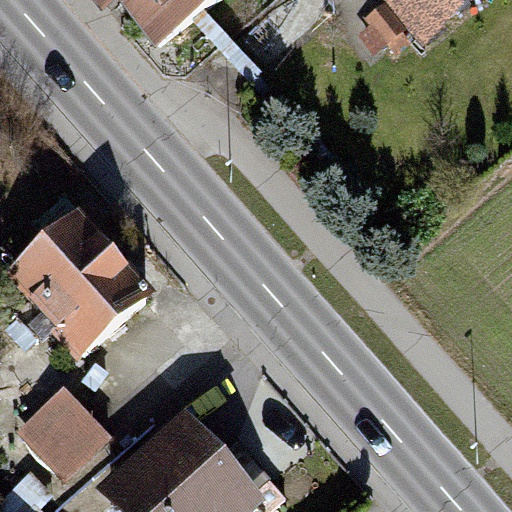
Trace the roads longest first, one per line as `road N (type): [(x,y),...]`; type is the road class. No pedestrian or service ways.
road 1 (secondary): [(460,511),(9,0)]
road 2 (unknown): [(264,289),(115,419)]
